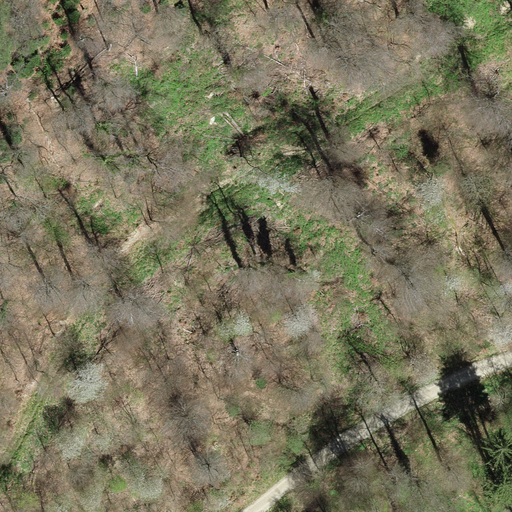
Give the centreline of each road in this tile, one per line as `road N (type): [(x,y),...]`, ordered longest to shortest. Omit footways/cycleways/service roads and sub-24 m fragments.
road 1 (track): [(0,466),(96,295),(141,246),(511,24)]
road 2 (track): [(511,364),(455,382),(258,511)]
